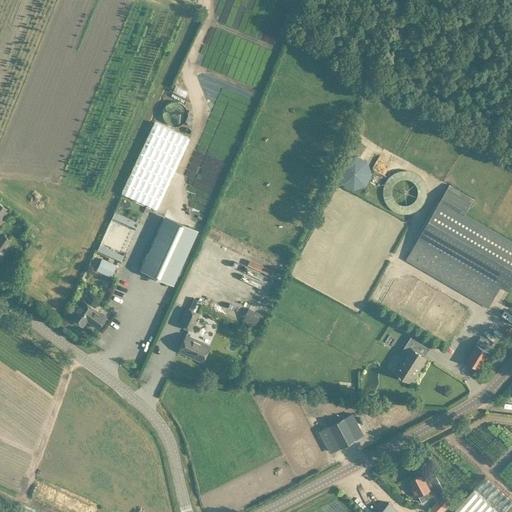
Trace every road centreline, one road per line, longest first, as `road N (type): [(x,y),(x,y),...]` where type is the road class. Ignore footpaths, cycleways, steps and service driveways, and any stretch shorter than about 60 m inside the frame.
road 1 (unclassified): [(186,511),(169,444),(151,415),(0,300)]
road 2 (tertiary): [(270,511),(465,411),(511,367)]
